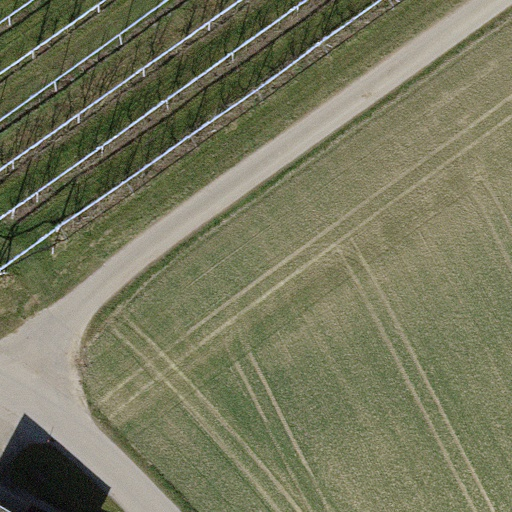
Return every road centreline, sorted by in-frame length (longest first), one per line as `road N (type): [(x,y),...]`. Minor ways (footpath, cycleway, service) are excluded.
road 1 (track): [(0,384),(126,255),(486,0)]
road 2 (unclassified): [(0,392),(122,482),(149,511)]
